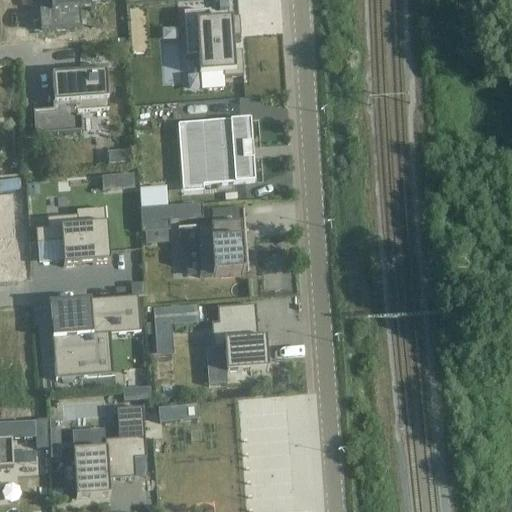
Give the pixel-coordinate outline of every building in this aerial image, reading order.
[(49,0),(50,7),(37,7),(40,33),(81,30),(79,4),(101,2),(101,0),(49,0)] [(208,13),(182,15),(185,59),(197,58),(198,76),(222,75),(223,80),(242,78),(240,53),(233,54),(232,39),(239,38),(238,20),(209,22),(208,13)] [(52,113),(32,114),(33,138),(81,135),(80,119),(76,119),(75,114),(108,111),(105,70),(107,70),(106,69),(78,71),(78,72),(80,72),(80,76),(50,78),(52,96),(50,96),(52,113)] [(244,120),(182,124),(186,187),(248,183),(247,159),(243,159),(243,148),(246,148),(244,120)] [(40,160),(25,161),(26,173),(41,172),(40,160)] [(163,191),(138,193),(139,211),(164,210),(163,191)] [(47,231),(35,232),(36,246),(60,244),(62,268),(80,267),(91,266),(109,265),(106,226),(77,229),(76,218),(46,221),(47,231)] [(198,279),(247,275),(243,225),(194,229),(198,279)] [(0,276),(26,275),(24,234),(0,235),(0,276)] [(136,299),(57,305),(60,338),(51,339),(54,381),(90,379),(87,338),(139,334),(136,299)] [(251,341),(250,325),(256,325),(254,307),(216,310),(217,326),(210,326),(212,351),(223,350),(225,375),(267,372),(265,340),(251,341)] [(195,408),(158,412),(159,425),(196,421),(195,408)] [(134,480),(133,461),(145,460),(143,440),(103,443),(104,451),(72,453),(75,500),(109,498),(107,480),(118,480),(118,481),(134,480)] [(0,469),(12,469),(11,441),(0,441),(0,469)] [(229,467),(169,471),(170,489),(231,485),(229,467)]
